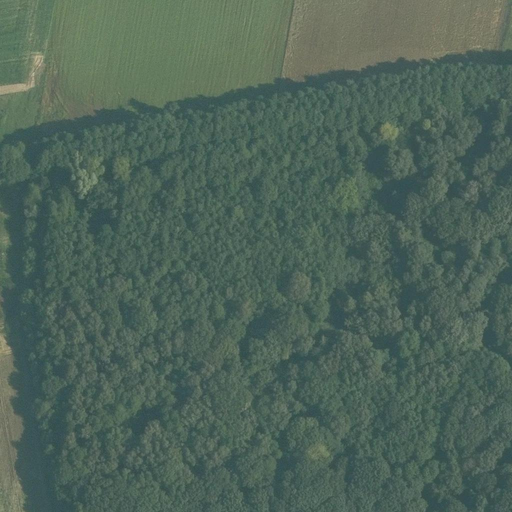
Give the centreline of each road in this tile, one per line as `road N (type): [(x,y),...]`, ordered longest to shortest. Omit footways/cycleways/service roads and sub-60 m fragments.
road 1 (track): [(511,78),(0,163)]
road 2 (track): [(64,511),(28,306),(31,157)]
